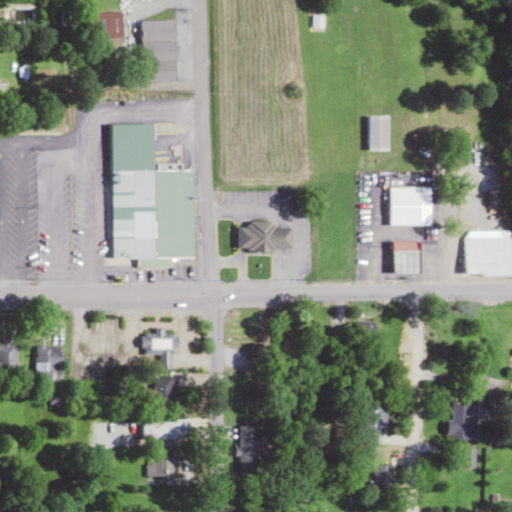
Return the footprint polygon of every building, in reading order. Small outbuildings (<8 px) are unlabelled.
[(120,12),(90,12),(90,36),(120,36),(120,12)] [(320,27),(320,16),(311,16),(311,27),(320,27)] [(139,82),(174,82),(174,19),(140,19),(139,82)] [(387,116),(365,116),(365,150),(387,150),(387,116)] [(152,171),(152,123),(106,124),(108,259),(192,258),(191,170),(152,171)] [(430,216),(430,201),(384,201),(384,216),(430,216)] [(238,223),(238,251),(291,250),(290,227),(271,227),(271,223),(238,223)] [(420,274),(420,241),(391,241),(391,274),(420,274)] [(156,358),(156,371),(170,371),(170,334),(142,334),(142,358),(156,358)] [(0,338),(0,370),(16,370),(16,339),(0,338)] [(268,366),(268,344),(252,344),(252,366),(268,366)] [(62,378),(62,346),(34,346),(34,378),(62,378)] [(140,375),(140,406),(170,406),(170,375),(140,375)] [(488,404),(450,403),(449,439),(475,440),(476,420),(488,420),(488,404)] [(142,419),(142,439),(189,439),(189,419),(142,419)] [(266,452),(266,433),(256,433),(256,426),(236,426),(237,473),(257,473),(256,452),(266,452)] [(463,467),(474,467),(474,449),(463,449),(463,467)] [(172,475),(172,456),(145,456),(145,486),(159,486),(159,475),(172,475)] [(373,465),(374,491),(392,490),(391,465),(373,465)]
